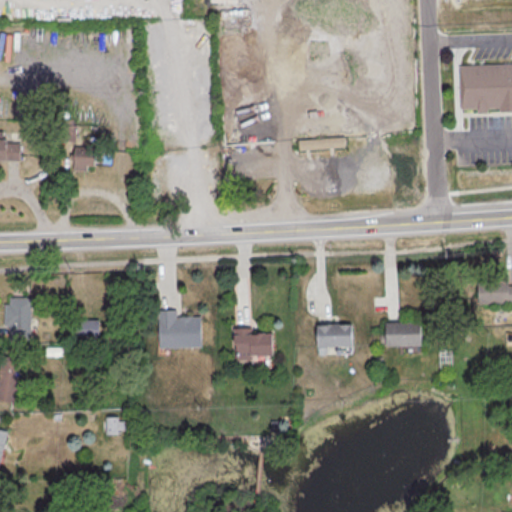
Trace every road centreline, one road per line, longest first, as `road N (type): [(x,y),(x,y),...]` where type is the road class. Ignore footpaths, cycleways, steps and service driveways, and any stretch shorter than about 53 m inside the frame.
road 1 (tertiary): [(0,243),(511,217)]
road 2 (residential): [(438,223),(426,0)]
